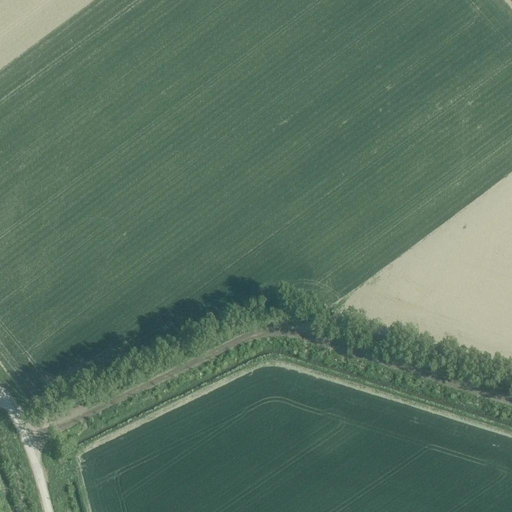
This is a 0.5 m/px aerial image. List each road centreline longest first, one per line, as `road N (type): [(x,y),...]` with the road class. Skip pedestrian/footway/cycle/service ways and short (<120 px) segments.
road 1 (track): [(511,409),(267,332),(28,444)]
road 2 (unclassified): [(47,511),(28,444),(3,399)]
